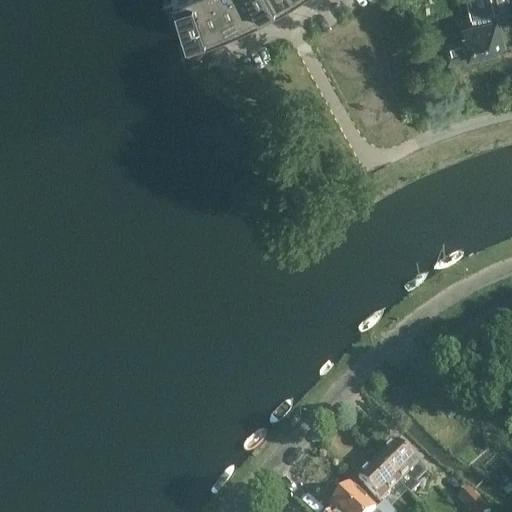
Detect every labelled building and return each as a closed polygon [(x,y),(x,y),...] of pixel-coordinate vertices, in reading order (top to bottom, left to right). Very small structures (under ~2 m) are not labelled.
[(187,44),(206,38),(192,0),(168,0),(163,2),(175,22),(180,21),(187,44)] [(211,0),(192,0),(206,38),(224,31),(211,0)] [(211,0),(224,31),(241,24),(230,0),(211,0)] [(251,0),(230,0),(241,24),(259,15),(251,0)] [(251,0),(259,15),(276,6),(272,0),(251,0)] [(511,0),(478,0),(481,13),(492,10),(511,5),(511,0)] [(492,10),(481,13),(471,15),(473,27),(463,29),(466,41),(445,46),(449,63),(484,55),(483,52),(502,47),(492,10)] [(422,472),(416,466),(394,444),(376,462),(398,484),(409,495),(418,487),(413,481),(422,472)] [(376,462),(371,466),(357,480),(379,503),(398,484),(376,462)] [(329,510),(330,511),(375,511),(350,488),(329,510)] [(485,511),(466,491),(458,499),(457,500),(469,511),(485,511)]
